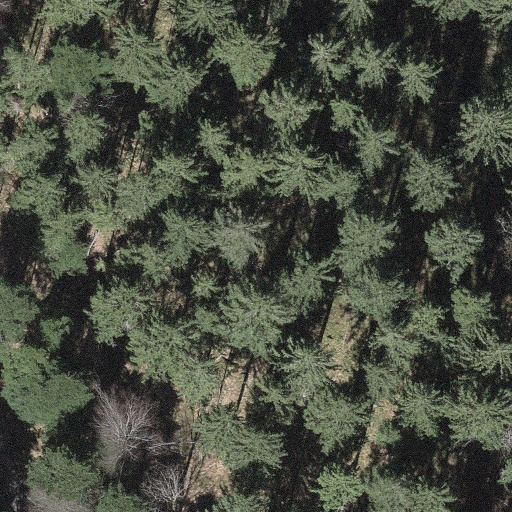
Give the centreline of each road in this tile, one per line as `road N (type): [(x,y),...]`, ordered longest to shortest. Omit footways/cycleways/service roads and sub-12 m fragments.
road 1 (track): [(166,511),(0,235)]
road 2 (track): [(33,511),(0,393)]
